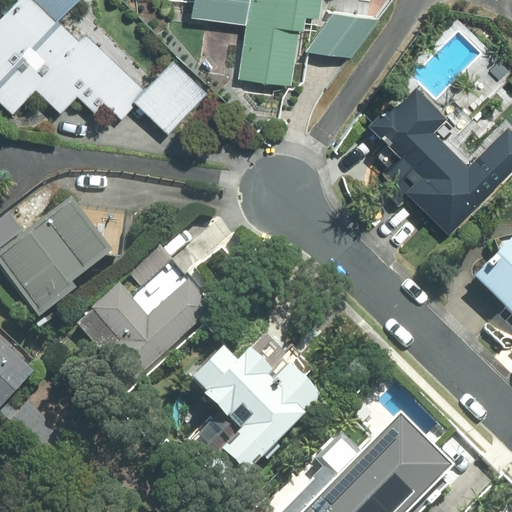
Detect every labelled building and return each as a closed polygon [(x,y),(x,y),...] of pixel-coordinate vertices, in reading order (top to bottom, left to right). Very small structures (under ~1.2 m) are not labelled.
[(70,0),(11,0),(0,12),(0,111),(5,117),(30,91),(55,114),(74,94),(95,113),(104,103),(120,118),(133,105),(165,135),(207,91),(170,56),(146,82),(86,26),(74,39),(53,19),(70,0)] [(192,0),(189,17),(242,25),(234,76),(287,84),(296,28),(302,28),(304,18),(315,19),(317,0),(192,0)] [(369,27),(337,3),(306,46),(338,69),(369,27)] [(400,59),(379,42),(362,65),(383,81),(400,59)] [(447,235),(511,165),(511,135),(502,126),(473,157),(458,144),(478,123),(472,116),(491,96),(467,74),(440,103),(410,76),(363,127),(380,143),(371,152),(382,162),(376,169),(447,235)] [(104,258),(63,207),(0,256),(0,275),(35,319),(70,292),(66,288),(104,258)] [(511,234),(469,281),(503,312),(499,315),(511,326),(511,234)] [(134,381),(214,304),(154,243),(127,269),(140,282),(125,296),(114,285),(85,312),(116,344),(107,353),(134,381)] [(0,337),(0,404),(34,367),(0,337)] [(228,490),(317,400),(256,339),(237,359),(223,345),(185,383),(213,410),(180,443),(228,490)] [(62,441),(25,405),(9,422),(46,458),(62,441)] [(421,511),(442,490),(434,483),(446,470),(390,419),(356,455),(333,433),(308,460),(319,470),(280,511),(421,511)]
